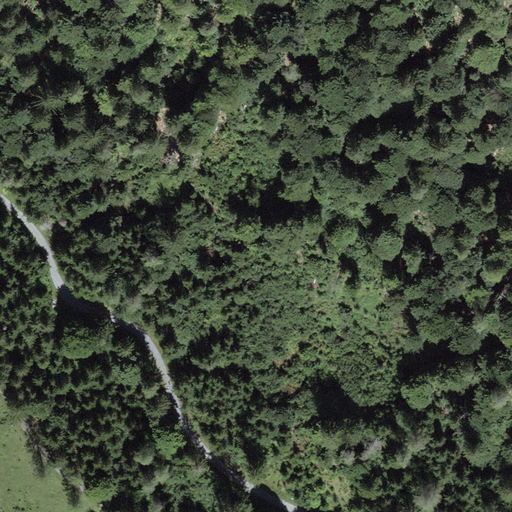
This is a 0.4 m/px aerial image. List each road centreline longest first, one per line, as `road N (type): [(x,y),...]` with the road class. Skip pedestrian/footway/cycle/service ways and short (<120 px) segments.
road 1 (track): [(309,511),(215,458),(181,416),(135,327),(64,294),(44,240),(0,200)]
road 2 (track): [(0,390),(55,466),(115,511)]
